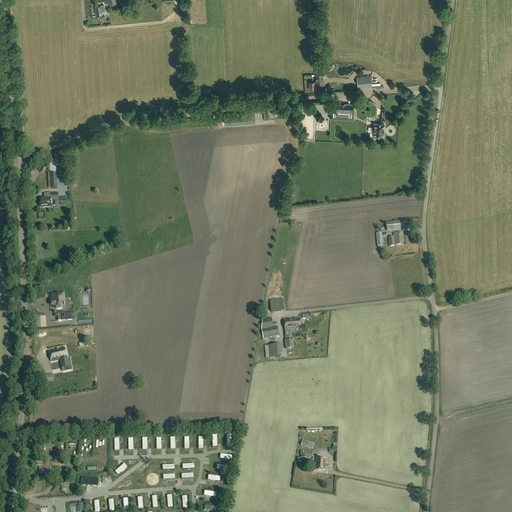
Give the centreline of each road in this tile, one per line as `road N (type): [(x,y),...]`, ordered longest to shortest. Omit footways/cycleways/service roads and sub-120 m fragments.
road 1 (unclassified): [(9,511),(25,352),(3,0)]
road 2 (track): [(441,87),(147,111),(16,164)]
road 3 (unclassified): [(426,511),(438,381),(432,297)]
road 4 (unclassified): [(432,297),(423,216),(441,87)]
road 5 (unclassified): [(287,312),(432,297)]
road 6 (track): [(82,0),(88,29),(163,22),(175,13)]
